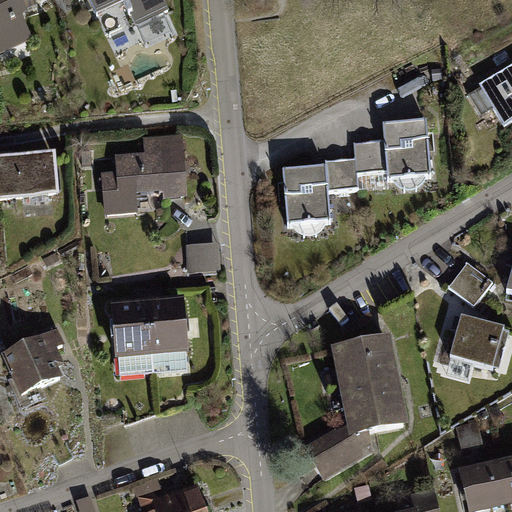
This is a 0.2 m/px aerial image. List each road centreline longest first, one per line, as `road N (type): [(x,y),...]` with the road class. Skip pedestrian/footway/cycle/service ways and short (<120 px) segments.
road 1 (residential): [(250,328),(219,0)]
road 2 (residential): [(250,328),(283,324),(511,189)]
road 3 (residential): [(24,511),(258,434)]
